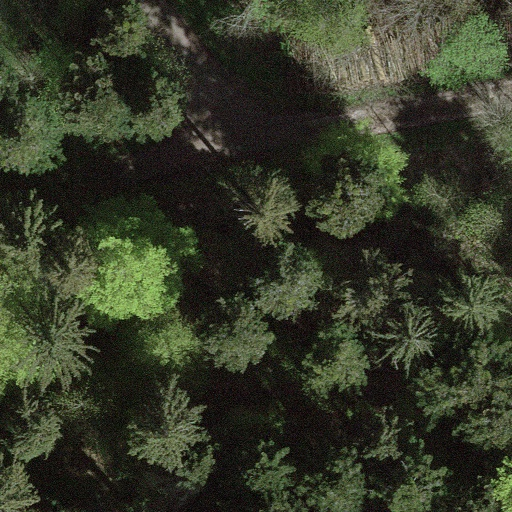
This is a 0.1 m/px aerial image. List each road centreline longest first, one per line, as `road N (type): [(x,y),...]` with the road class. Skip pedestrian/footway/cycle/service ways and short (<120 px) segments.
road 1 (track): [(511,83),(236,130),(119,0)]
road 2 (track): [(236,130),(0,204)]
